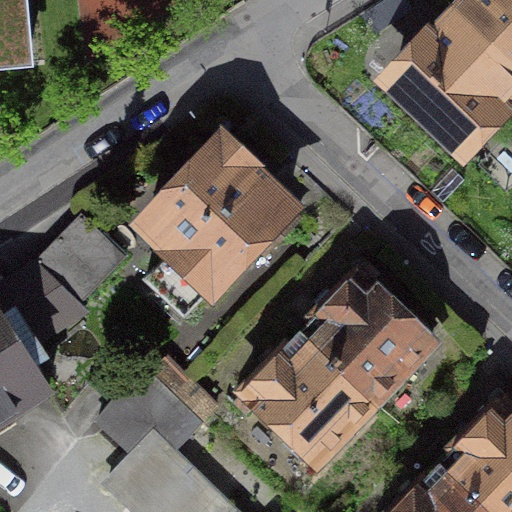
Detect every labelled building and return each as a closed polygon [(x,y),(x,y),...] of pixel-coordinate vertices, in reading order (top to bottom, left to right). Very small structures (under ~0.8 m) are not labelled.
[(23,0),(0,0),(0,58),(29,56),(23,0)] [(511,0),(471,0),(458,15),(511,66),(511,0)] [(496,105),(511,87),(511,66),(458,15),(419,55),(392,84),(459,148),(498,107),(496,105)] [(222,144),(146,223),(170,246),(167,249),(170,253),(145,279),(183,316),(256,241),(266,251),(297,219),(255,179),(243,168),(245,166),(222,144)] [(36,262),(36,263),(78,302),(122,256),(107,242),(80,216),(36,262)] [(14,277),(0,286),(0,319),(20,351),(84,308),(78,302),(36,263),(14,277)] [(374,402),(431,343),(357,272),(328,302),(299,331),(374,402)] [(0,417),(45,389),(20,351),(0,319),(0,417)] [(316,462),(374,402),(299,331),(271,361),(242,391),(316,462)] [(136,451),(106,482),(137,511),(226,511),(169,457),(203,422),(141,363),(99,414),(136,451)] [(489,511),(511,511),(511,420),(495,404),(466,433),(438,463),(489,511)] [(489,511),(438,463),(409,492),(390,511),(489,511)]
